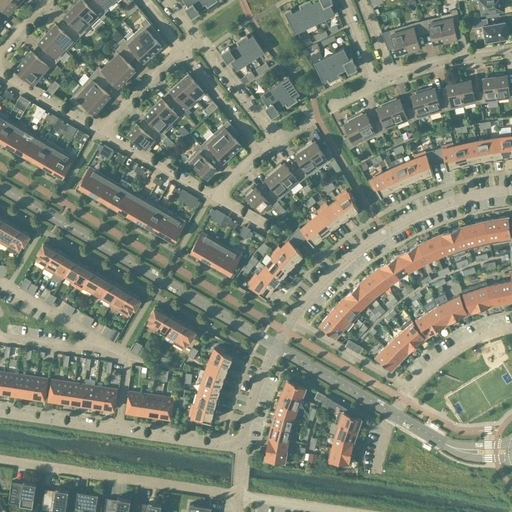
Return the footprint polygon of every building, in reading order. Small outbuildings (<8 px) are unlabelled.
[(0,0),(0,4),(9,13),(11,10),(12,12),(18,5),(12,0),(0,0)] [(81,0),(79,0),(73,6),(92,25),(100,17),(103,20),(107,16),(96,4),(91,8),(83,0),(81,0),(82,0),(81,0)] [(109,9),(106,6),(113,0),(99,0),(96,4),(107,16),(107,15),(104,13),(109,9)] [(202,5),(198,0),(184,0),(188,5),(186,7),(192,15),(199,11),(197,8),(202,5)] [(315,23),(325,18),(315,0),(311,2),(310,0),(308,0),(305,2),(315,23)] [(315,0),(325,18),(335,13),(330,2),(332,0),(331,0),(315,0)] [(503,0),(470,0),(471,4),(480,2),(482,13),(504,9),(503,7),(505,5),(504,0),(503,0)] [(134,2),(124,10),(129,15),(138,6),(134,2)] [(306,27),(315,23),(305,2),(300,4),(302,7),(297,9),(306,27)] [(79,37),(92,25),(73,6),(66,13),(67,14),(66,16),(74,24),(70,28),(79,37)] [(295,32),(306,27),(297,9),(292,12),(290,9),(285,11),(295,32)] [(446,42),(454,40),(454,38),(457,38),(454,25),(460,24),(457,9),(450,10),(452,17),(441,20),(446,42)] [(424,32),(431,30),(434,43),(437,42),(437,44),(446,42),(441,20),(440,16),(428,19),(420,21),(424,32)] [(143,25),(135,32),(152,52),(160,45),(159,44),(160,43),(152,34),(156,30),(146,18),(141,22),(143,25)] [(474,27),(483,26),(486,40),(507,37),(505,21),(488,24),(487,18),(473,20),(474,27)] [(409,52),(418,49),(417,47),(420,46),(416,34),(424,32),(420,21),(413,23),(401,26),(409,52)] [(55,25),(48,32),(67,50),(79,37),(70,28),(66,33),(57,25),(56,26),(55,25)] [(400,54),(409,52),(401,26),(390,30),(382,32),(388,49),(395,47),(397,53),(400,52),(400,54)] [(50,50),(46,55),(55,63),(67,50),(48,32),(41,39),(42,41),(41,42),(50,50)] [(145,59),(152,52),(135,32),(126,40),(124,37),(118,42),(130,54),(134,49),(142,59),(144,57),(145,59)] [(242,37),(256,57),(265,51),(253,34),(248,37),(246,35),(242,37)] [(245,64),(256,57),(242,37),(238,40),(240,43),(234,47),(245,64)] [(118,52),(110,60),(126,77),(134,69),(132,68),(134,67),(125,58),(130,54),(118,42),(121,45),(116,50),(118,52)] [(237,69),(245,64),(234,47),(230,49),(229,47),(222,51),(228,60),(230,59),(237,69)] [(334,52),(343,70),(348,68),(349,70),(356,67),(352,57),(350,59),(344,47),(334,52)] [(51,67),(55,63),(46,55),(42,59),(33,51),(32,53),(30,51),(24,59),(41,74),(49,65),(51,67)] [(343,70),(334,52),(324,57),(334,78),(339,75),(338,73),(343,70)] [(324,57),(314,62),(324,83),(334,78),(324,57)] [(34,83),(41,74),(24,59),(17,67),(19,68),(17,69),(34,83)] [(119,84),(126,77),(110,60),(102,69),(99,66),(94,71),(104,80),(108,75),(117,84),(118,82),(119,84)] [(94,71),(82,85),(102,103),(109,95),(107,94),(108,93),(99,85),(104,80),(94,71)] [(246,76),(241,79),(244,83),(249,80),(255,76),(252,72),(246,76)] [(504,73),(495,74),(498,97),(509,95),(509,99),(511,98),(511,86),(508,87),(507,74),(504,75),(504,73)] [(187,74),(180,81),(197,101),(198,100),(195,98),(204,90),(190,74),(188,76),(187,74)] [(486,77),(483,77),(485,89),(479,90),(481,102),(487,101),(498,100),(498,97),(495,74),(486,75),(486,77)] [(264,79),(261,75),(256,79),(258,83),(264,79)] [(279,82),(292,101),(297,99),(295,96),(300,93),(289,76),(279,82)] [(467,78),(459,80),(464,102),(475,100),(475,103),(481,102),(479,90),(473,91),(471,79),(468,80),(467,78)] [(450,83),(447,84),(450,96),(444,98),(447,109),(455,107),(464,106),(464,102),(459,80),(450,81),(450,83)] [(189,108),(197,101),(180,81),(172,88),(173,89),(172,90),(180,99),(176,103),(187,115),(191,111),(189,108)] [(292,101),(279,82),(270,88),(281,105),(286,102),(288,104),(292,101)] [(52,83),(47,90),(52,94),(57,87),(52,83)] [(95,110),(102,103),(82,85),(69,100),(79,108),(83,102),(93,110),(94,109),(95,110)] [(431,86),(423,89),(430,114),(442,111),(447,109),(444,98),(438,99),(435,87),(432,88),(431,86)] [(281,105),(270,88),(261,94),(268,105),(266,106),(272,115),(279,110),(277,108),(281,105)] [(410,108),(414,119),(416,118),(421,117),(430,114),(423,89),(414,91),(415,93),(412,94),(415,106),(410,108)] [(396,97),(388,101),(396,122),(407,118),(408,121),(414,119),(410,108),(404,110),(400,98),(397,99),(396,97)] [(160,99),(153,106),(172,125),(173,124),(170,122),(178,114),(180,117),(184,113),(187,115),(176,103),(172,107),(163,99),(162,100),(160,99)] [(213,101),(204,109),(208,114),(218,106),(213,101)] [(396,122),(388,101),(379,104),(380,106),(378,107),(382,118),(377,121),(382,132),(387,130),(386,126),(396,122)] [(155,124),(151,128),(163,139),(167,136),(164,133),(172,125),(153,106),(146,113),(148,114),(146,116),(155,124)] [(8,116),(0,111),(0,130),(7,119),(8,116)] [(362,112),(354,116),(366,139),(374,135),(379,133),(382,132),(377,121),(371,123),(366,112),(363,113),(362,112)] [(347,122),(344,123),(350,134),(345,137),(350,148),(366,139),(354,116),(346,120),(347,122)] [(6,142),(16,125),(7,119),(0,130),(0,140),(2,141),(2,140),(6,142)] [(215,132),(214,132),(232,152),(240,145),(238,144),(240,143),(232,134),(236,129),(228,120),(223,124),(225,127),(217,135),(215,132)] [(163,140),(163,139),(151,128),(147,132),(138,124),(137,126),(136,124),(130,131),(131,132),(130,134),(149,150),(160,137),(163,140)] [(25,130),(16,125),(6,142),(10,144),(9,145),(15,149),(25,130)] [(21,151),(24,153),(35,135),(25,130),(15,149),(20,152),(21,151)] [(198,142),(210,154),(214,149),(222,158),(223,157),(225,159),(232,152),(214,132),(201,144),(198,142)] [(511,132),(499,133),(502,158),(503,158),(502,156),(507,156),(507,158),(511,157),(511,135),(511,136),(511,132)] [(499,137),(488,139),(491,160),(492,160),(491,158),(496,157),(496,159),(502,158),(499,133),(499,137)] [(33,160),(46,138),(45,137),(44,140),(35,135),(24,153),(28,155),(28,156),(33,160)] [(55,143),(46,138),(33,160),(39,163),(39,162),(43,164),(55,143)] [(485,161),(491,160),(488,139),(476,141),(481,162),(480,159),(485,159),(485,161)] [(311,140),(304,145),(319,167),(334,157),(327,147),(322,150),(315,140),(313,142),(311,140)] [(474,163),(481,162),(476,141),(465,143),(470,164),(470,162),(471,161),(474,161),(474,163)] [(205,158),(210,154),(198,142),(193,147),(196,149),(188,158),(206,175),(207,174),(208,175),(214,169),(213,168),(214,166),(205,158)] [(453,142),(446,144),(433,148),(437,161),(445,159),(447,167),(452,166),(453,168),(459,167),(453,142)] [(464,166),(470,164),(465,143),(454,146),(453,142),(459,167),(459,164),(460,164),(463,163),(464,166)] [(52,170),(65,148),(55,143),(43,164),(47,166),(46,167),(52,170)] [(302,164),(297,168),(305,178),(309,174),(319,167),(304,145),(297,150),(298,152),(295,154),(302,164)] [(65,149),(65,148),(52,170),(58,174),(58,173),(62,175),(73,157),(63,152),(65,149)] [(430,163),(437,161),(433,148),(425,150),(419,153),(414,154),(423,178),(424,178),(423,176),(427,174),(428,176),(434,174),(430,163)] [(414,154),(414,155),(415,158),(405,162),(413,182),(412,180),(416,178),(417,180),(423,178),(414,154)] [(281,163),(274,168),(291,189),(300,181),(305,178),(297,168),(292,172),(284,162),(282,164),(281,163)] [(407,185),(413,182),(405,162),(394,167),(403,187),(403,186),(402,184),(406,182),(407,185)] [(83,188),(89,192),(100,173),(90,167),(79,185),(84,187),(83,188)] [(394,167),(383,172),(393,191),(392,189),(396,187),(397,189),(403,187),(394,167)] [(274,187),(269,191),(277,200),(280,198),(283,196),(291,189),(274,168),(267,174),(268,176),(266,177),(274,187)] [(375,188),(377,186),(382,195),(386,192),(387,194),(393,191),(383,172),(370,179),(375,188)] [(100,173),(89,192),(95,195),(95,194),(99,196),(109,178),(100,173)] [(118,183),(109,178),(99,196),(103,198),(102,199),(108,202),(118,183)] [(118,183),(108,202),(113,206),(114,205),(118,207),(128,189),(118,183)] [(253,189),(252,187),(246,194),(247,195),(247,196),(264,213),(272,205),(275,207),(280,203),(277,200),(269,191),(264,196),(255,187),(253,189)] [(137,194),(128,189),(118,207),(121,209),(121,210),(126,213),(137,194)] [(351,216),(349,214),(353,212),(354,214),(360,210),(353,200),(356,199),(350,191),(348,192),(346,189),(336,196),(350,217),(351,216)] [(137,194),(126,213),(132,217),(132,216),(136,218),(147,199),(137,194)] [(327,203),(326,203),(341,223),(342,223),(340,221),(344,218),(345,220),(350,217),(336,196),(338,199),(329,205),(327,203)] [(156,204),(147,199),(136,218),(140,220),(139,221),(145,224),(157,202),(156,204)] [(157,202),(145,224),(151,227),(151,226),(155,228),(167,208),(157,202)] [(336,227),(341,223),(326,203),(317,210),(332,227),(335,225),(336,227)] [(167,208),(155,228),(159,231),(158,232),(164,235),(176,213),(174,216),(165,211),(167,208)] [(331,228),(332,227),(317,210),(319,213),(310,220),(324,237),(324,236),(323,235),(326,232),(328,234),(333,229),(331,228)] [(176,213),(164,235),(169,238),(170,237),(174,240),(186,219),(176,213)] [(508,216),(497,218),(501,241),(511,239),(508,216)] [(0,237),(0,238),(10,221),(4,218),(4,219),(0,217),(0,236),(0,237)] [(497,218),(485,220),(490,243),(501,241),(497,218)] [(305,225),(301,228),(299,225),(293,231),(302,241),(308,236),(314,242),(318,239),(320,241),(324,237),(310,220),(305,225)] [(484,220),(473,223),(480,245),(489,243),(490,243),(485,220),(484,220)] [(0,241),(8,246),(18,228),(14,226),(15,225),(10,221),(0,238),(0,241)] [(473,223),(462,225),(470,248),(480,245),(473,223)] [(462,225),(451,229),(459,251),(468,249),(470,248),(462,225)] [(22,230),(18,228),(8,246),(10,243),(19,248),(22,242),(24,243),(30,234),(28,233),(28,232),(23,229),(22,230)] [(451,229),(440,233),(449,255),(459,251),(451,229)] [(297,246),(302,241),(293,231),(287,237),(289,239),(281,248),(278,246),(297,263),(297,262),(295,261),(298,258),(300,259),(305,255),(297,246)] [(195,253),(201,256),(212,238),(202,232),(192,250),(196,252),(195,253)] [(440,233),(430,238),(438,256),(447,252),(448,255),(449,255),(440,233)] [(221,243),(212,238),(201,256),(207,260),(207,259),(211,261),(221,243)] [(430,238),(419,242),(428,260),(438,256),(430,238)] [(44,267),(55,249),(51,246),(51,245),(46,242),(46,243),(44,242),(38,251),(40,252),(37,258),(46,263),(44,267)] [(418,243),(409,248),(419,266),(427,261),(428,260),(419,242),(418,243)] [(230,249),(221,243),(211,261),(215,263),(214,264),(220,268),(233,246),(232,245),(230,249)] [(242,252),(233,246),(220,268),(225,271),(226,270),(230,272),(242,252)] [(297,263),(278,246),(271,254),(288,269),(291,266),(293,267),(297,263)] [(419,266),(409,248),(398,254),(409,271),(412,269),(419,266)] [(59,251),(55,249),(44,267),(54,272),(65,253),(59,250),(59,251)] [(70,256),(65,253),(54,272),(63,278),(73,260),(69,257),(70,256)] [(288,269),(271,254),(270,255),(273,257),(266,266),(282,279),(283,279),(281,277),(284,274),(285,276),(290,271),(288,269)] [(400,276),(409,271),(398,254),(389,260),(400,276)] [(77,262),(73,260),(63,278),(65,275),(74,280),(72,283),(83,264),(78,261),(77,262)] [(400,276),(389,260),(379,266),(391,282),(400,276)] [(89,267),(83,264),(72,283),(82,288),(92,270),(88,268),(89,267)] [(256,272),(255,273),(275,288),(276,288),(274,286),(277,283),(278,284),(282,279),(266,266),(259,274),(256,272)] [(390,283),(391,282),(379,266),(379,267),(370,274),(382,289),(390,283)] [(96,273),(92,270),(82,288),(82,289),(84,286),(93,291),(102,275),(97,272),(96,273)] [(500,282),(504,301),(511,299),(511,270),(510,271),(511,279),(500,282)] [(491,283),(506,280),(505,272),(489,275),(491,283)] [(257,293),(259,290),(267,296),(270,292),(272,293),(275,288),(255,273),(248,282),(252,285),(250,287),(257,293)] [(382,289),(370,274),(361,281),(373,296),(382,289)] [(107,278),(102,275),(93,291),(102,296),(111,281),(107,279),(107,278)] [(109,304),(110,305),(121,286),(115,282),(115,284),(111,281),(102,296),(111,301),(109,304)] [(366,303),(373,296),(361,281),(360,281),(352,289),(366,303)] [(26,290),(30,292),(34,284),(31,282),(26,290)] [(493,304),(487,284),(487,282),(475,285),(482,307),(492,304),(493,304)] [(493,304),(504,301),(500,282),(487,284),(493,304)] [(34,284),(30,292),(33,294),(38,286),(34,284)] [(470,311),(482,307),(475,285),(461,290),(470,311)] [(126,289),(121,286),(110,305),(119,310),(129,292),(126,290),(126,289)] [(358,311),(366,303),(352,289),(344,297),(358,311)] [(45,301),(48,303),(53,294),(50,292),(45,301)] [(129,292),(119,310),(121,307),(130,312),(134,306),(135,307),(141,298),(139,297),(139,296),(134,293),(133,294),(129,292)] [(53,294),(48,303),(52,305),(57,296),(53,294)] [(460,295),(449,301),(457,317),(468,312),(460,295)] [(335,305),(350,319),(353,322),(360,313),(358,311),(344,297),(335,305)] [(438,306),(447,322),(457,317),(449,301),(438,306)] [(64,312),(67,314),(72,305),(68,303),(64,312)] [(72,305),(67,314),(71,316),(75,307),(72,305)] [(343,327),(350,319),(335,305),(328,314),(343,327)] [(438,306),(427,313),(437,328),(447,322),(438,306)] [(148,323),(157,328),(166,313),(162,311),(162,310),(157,307),(157,308),(155,307),(149,316),(151,317),(148,323)] [(170,315),(166,313),(157,328),(166,333),(176,317),(170,314),(170,315)] [(416,320),(427,335),(437,328),(427,313),(416,320)] [(86,324),(91,316),(87,314),(82,322),(86,324)] [(328,314),(320,324),(336,336),(343,327),(328,314)] [(94,318),(91,316),(86,324),(89,326),(94,318)] [(181,321),(176,317),(166,333),(175,338),(174,342),(184,324),(181,322),(181,321)] [(400,326),(403,329),(416,344),(425,336),(411,317),(400,326)] [(188,326),(184,324),(174,342),(183,347),(188,338),(190,339),(196,330),(194,329),(194,328),(189,325),(188,326)] [(105,335),(109,327),(106,325),(101,333),(105,335)] [(113,329),(109,327),(105,335),(108,337),(113,329)] [(403,329),(393,337),(407,351),(416,344),(403,329)] [(407,351),(393,337),(385,346),(400,360),(407,351)] [(346,344),(350,347),(354,342),(350,338),(346,344)] [(137,354),(141,356),(146,348),(142,346),(137,354)] [(228,366),(230,362),(232,363),(234,357),(224,352),(225,350),(216,346),(210,359),(228,366)] [(391,368),(400,360),(385,346),(376,355),(391,368)] [(146,348),(141,356),(144,358),(149,350),(146,348)] [(224,377),(226,372),(228,373),(230,367),(228,366),(210,359),(206,370),(224,377)] [(220,387),(222,383),(224,384),(226,377),(224,377),(206,370),(202,381),(220,387)] [(15,373),(5,372),(2,391),(12,393),(15,373)] [(26,375),(15,373),(12,393),(16,393),(16,394),(23,395),(26,375)] [(37,377),(26,375),(23,395),(29,396),(29,395),(34,396),(37,377)] [(47,378),(37,377),(34,396),(38,396),(38,398),(44,399),(47,378)] [(49,399),(56,400),(56,399),(60,400),(63,381),(52,379),(49,399)] [(301,398),(306,387),(287,379),(282,391),(301,398)] [(196,380),(193,390),(199,392),(217,398),(218,393),(221,394),(223,388),(220,387),(202,381),(202,382),(196,380)] [(74,382),(63,381),(60,400),(65,401),(64,402),(71,403),(74,382)] [(85,384),(74,382),(71,403),(77,404),(77,402),(82,403),(85,384)] [(95,385),(85,384),(82,403),(88,404),(88,405),(92,406),(95,385)] [(106,387),(95,385),(92,406),(99,407),(99,406),(103,406),(106,387)] [(117,389),(106,387),(103,406),(107,407),(107,408),(114,409),(117,389)] [(141,392),(130,391),(127,411),(135,412),(135,411),(138,412),(141,392)] [(297,408),(301,398),(282,391),(278,402),(297,408)] [(318,391),(314,397),(320,400),(323,394),(318,391)] [(142,414),(149,415),(152,394),(141,392),(138,412),(142,412),(142,414)] [(196,403),(214,408),(215,404),(218,405),(219,398),(217,398),(199,392),(196,403)] [(149,415),(153,415),(153,414),(160,415),(163,396),(152,394),(149,415)] [(162,415),(162,416),(170,418),(173,397),(163,396),(160,415),(162,415)] [(326,396),(321,405),(328,408),(333,399),(326,396)] [(297,408),(278,402),(275,413),(274,413),(294,419),(294,418),(297,408)] [(193,416),(192,419),(202,421),(202,418),(211,420),(213,415),(215,415),(217,409),(214,408),(196,403),(196,404),(192,403),(189,415),(193,416)] [(335,422),(338,423),(357,429),(361,418),(339,409),(335,422)] [(291,428),(294,419),(274,413),(272,424),(291,428)] [(334,435),(354,440),(357,429),(338,423),(334,435)] [(292,440),(295,429),(291,428),(272,424),(269,435),(269,436),(289,440),(292,440)] [(351,451),(354,440),(334,435),(332,447),(351,451)] [(287,451),(289,440),(269,436),(267,448),(287,451)] [(328,446),(325,459),(349,463),(351,451),(332,447),(328,446)] [(285,461),(287,451),(267,448),(265,458),(285,461)] [(309,453),(307,464),(315,466),(317,454),(309,453)] [(33,506),(36,482),(23,480),(23,482),(12,481),(8,502),(33,506)] [(44,489),(41,509),(58,511),(65,511),(69,486),(63,485),(62,488),(56,487),(54,500),(47,499),(48,490),(44,489)] [(83,511),(95,511),(98,493),(89,492),(89,493),(86,493),(87,491),(83,491),(83,488),(78,487),(75,510),(84,511),(83,511)] [(106,498),(103,511),(128,511),(131,495),(125,494),(124,497),(118,496),(116,509),(109,508),(110,499),(106,498)] [(135,511),(160,511),(162,503),(149,501),(148,504),(137,502),(136,511),(135,511)] [(188,511),(210,511),(212,506),(190,503),(188,511)]
